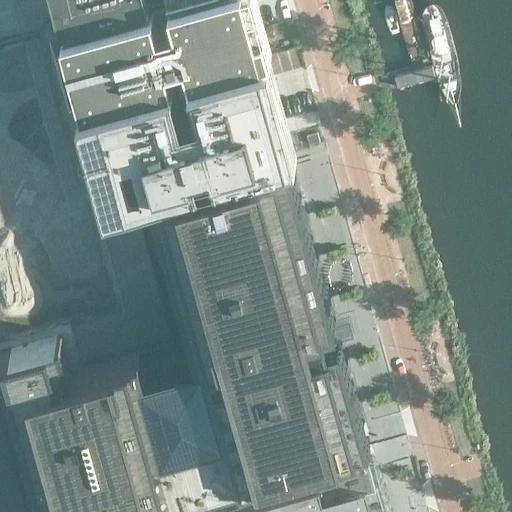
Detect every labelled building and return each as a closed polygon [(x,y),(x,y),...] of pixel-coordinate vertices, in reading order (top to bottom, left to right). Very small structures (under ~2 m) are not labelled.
[(0,0),(0,41),(44,30),(61,25),(54,0),(0,0)] [(252,57),(245,34),(247,33),(247,32),(245,32),(238,9),(240,8),(240,7),(238,7),(236,0),(172,0),(49,34),(67,98),(69,107),(252,57)] [(54,0),(61,25),(62,26),(154,0),(54,0)] [(236,0),(238,7),(240,7),(240,8),(238,9),(245,32),(247,32),(247,33),(245,34),(252,57),(262,54),(248,2),(247,0),(236,0)] [(393,0),(411,58),(412,59),(413,60),(415,61),(416,62),(418,62),(419,62),(421,62),(422,62),(423,61),(425,60),(426,59),(427,58),(427,56),(428,55),(428,53),(411,0),(393,0)] [(424,21),(424,22),(425,30),(427,37),(429,45),(431,52),(433,60),(435,67),(438,74),(441,81),(443,85),(444,88),(446,91),(449,95),(451,98),(454,100),(457,103),(458,100),(459,97),(460,93),(461,90),(461,87),(461,83),(461,80),(461,77),(460,69),(459,61),(457,54),(455,46),(453,39),(451,31),(449,24),(446,17),(445,15),(444,13),(443,12),(442,10),(440,9),(439,8),(437,7),(435,7),(433,6),(431,6),(430,7),(428,9),(427,10),(426,12),(425,13),(424,15),(424,17),(424,19),(424,21)] [(0,79),(54,64),(45,34),(0,47),(0,79)] [(289,39),(282,41),(284,47),(290,45),(289,39)] [(271,52),(263,54),(263,55),(267,70),(275,68),(271,52)] [(290,152),(286,137),(283,129),(281,121),(275,100),(275,99),(273,99),(271,92),(268,84),(270,84),(269,79),(270,79),(269,77),(267,70),(263,55),(263,54),(72,107),(99,206),(275,157),(290,152)] [(54,64),(0,79),(0,84),(55,69),(54,64)] [(94,205),(68,108),(65,99),(17,112),(46,218),(94,205)] [(46,218),(17,112),(10,114),(39,220),(46,218)] [(317,132),(307,135),(309,143),(319,141),(317,132)] [(293,135),(286,137),(290,152),(297,151),(293,135)] [(0,156),(0,185),(19,257),(26,255),(0,156)] [(342,338),(365,423),(367,422),(345,343),(361,338),(354,311),(338,316),(295,164),(294,159),(293,156),(291,157),(337,321),(351,317),(356,335),(342,338)] [(111,511),(355,444),(368,440),(369,439),(369,438),(368,438),(368,437),(367,437),(367,438),(364,439),(365,440),(358,442),(358,441),(356,442),(354,435),(352,429),(351,425),(353,424),(354,424),(354,423),(353,423),(348,406),(349,406),(349,405),(348,405),(342,385),(343,385),(343,384),(342,384),(337,364),(337,363),(336,363),(331,345),(332,345),(332,344),(331,344),(331,343),(331,342),(330,342),(330,341),(329,342),(328,341),(327,337),(326,337),(324,330),(325,329),(324,325),(324,324),(325,324),(325,323),(326,323),(326,322),(325,323),(324,321),(325,321),(325,320),(324,320),(319,302),(320,302),(320,301),(319,301),(313,281),(314,281),(314,280),(313,280),(307,260),(308,260),(308,259),(307,259),(302,240),(303,239),(302,238),(301,239),(296,219),(297,219),(297,218),(296,218),(290,198),(291,198),(291,197),(290,197),(285,180),(286,180),(286,178),(285,179),(280,162),(281,161),(286,159),(287,161),(290,160),(291,160),(291,159),(291,157),(289,158),(289,157),(276,161),(156,194),(156,195),(155,196),(200,356),(145,371),(139,350),(72,369),(61,333),(7,348),(0,350),(0,351),(5,350),(5,351),(6,350),(11,367),(10,368),(10,369),(11,368),(16,385),(15,386),(15,387),(16,387),(22,406),(21,406),(21,408),(22,407),(23,408),(24,408),(23,407),(30,405),(30,406),(32,406),(33,410),(34,410),(35,414),(36,419),(35,419),(36,424),(35,424),(36,425),(29,427),(29,426),(28,426),(28,427),(27,427),(27,428),(28,428),(33,448),(33,449),(34,449),(39,469),(38,469),(38,470),(40,470),(45,489),(44,490),(44,491),(45,490),(50,507),(49,508),(49,509),(52,508),(52,509),(53,511),(111,511)] [(354,423),(354,424),(353,424),(353,425),(360,423),(360,424),(365,423),(342,338),(356,335),(351,317),(337,321),(291,157),(289,157),(289,158),(291,157),(291,159),(291,160),(290,160),(287,161),(286,159),(281,161),(280,162),(285,179),(286,178),(286,180),(285,180),(290,197),(291,197),(291,198),(290,198),(296,218),(297,218),(297,219),(296,219),(301,239),(302,238),(303,239),(302,240),(307,259),(308,259),(308,260),(307,260),(313,280),(314,280),(314,281),(313,281),(319,301),(320,301),(320,302),(319,302),(324,320),(325,320),(325,321),(324,321),(325,323),(326,322),(326,323),(325,323),(325,324),(324,324),(324,325),(350,318),(354,334),(328,341),(329,342),(330,341),(330,342),(331,342),(331,343),(331,344),(332,344),(332,345),(331,345),(336,363),(337,363),(337,364),(342,384),(343,384),(343,385),(342,385),(348,405),(349,405),(349,406),(348,406),(353,423),(354,423)] [(457,172),(457,175),(487,296),(488,298),(489,299),(490,301),(491,302),(493,303),(495,304),(496,305),(498,305),(500,306),(502,306),(503,304),(505,303),(506,302),(507,300),(508,298),(508,296),(508,294),(508,292),(508,290),(507,288),(477,169),(475,167),(474,165),(472,163),(470,162),(468,160),(466,159),(464,158),(462,157),(460,159),(459,161),(458,164),(457,167),(457,169),(457,172)] [(131,340),(112,276),(62,290),(51,248),(19,257),(0,185),(0,343),(5,342),(73,324),(81,354),(83,354),(131,340)] [(350,318),(324,325),(325,329),(324,330),(326,337),(327,337),(328,341),(354,334),(350,318)] [(0,373),(11,412),(9,412),(14,430),(16,429),(38,511),(44,511),(45,511),(52,509),(52,508),(49,509),(49,508),(50,507),(45,490),(44,491),(44,490),(45,489),(40,470),(38,470),(38,469),(39,469),(34,449),(33,449),(33,448),(28,428),(27,428),(27,427),(28,427),(28,426),(29,426),(29,427),(36,425),(35,424),(36,424),(35,419),(36,419),(35,414),(34,410),(33,410),(32,406),(30,406),(30,405),(23,407),(24,408),(23,408),(22,407),(21,408),(21,406),(22,406),(16,387),(15,387),(15,386),(16,385),(11,368),(10,369),(10,368),(11,367),(6,350),(5,351),(5,350),(0,351),(0,373)] [(11,412),(0,373),(0,381),(8,409),(4,410),(11,434),(15,434),(36,511),(38,511),(16,429),(14,430),(9,412),(11,412)] [(379,511),(393,511),(381,466),(378,467),(371,444),(365,445),(368,455),(367,455),(368,458),(369,463),(370,463),(377,489),(373,490),(379,511)] [(356,448),(308,462),(170,501),(173,511),(379,511),(373,490),(377,489),(370,463),(369,463),(368,458),(367,455),(368,455),(365,445),(356,448)] [(166,511),(164,503),(164,502),(130,511),(166,511)]
